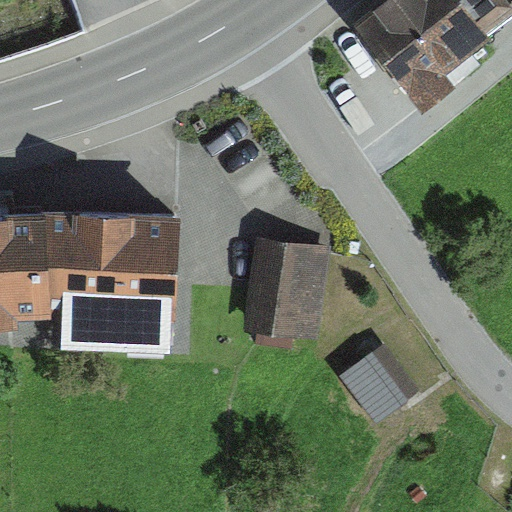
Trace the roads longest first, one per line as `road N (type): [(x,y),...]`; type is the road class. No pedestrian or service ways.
road 1 (residential): [(511,392),(254,16)]
road 2 (tertiary): [(0,120),(254,16)]
